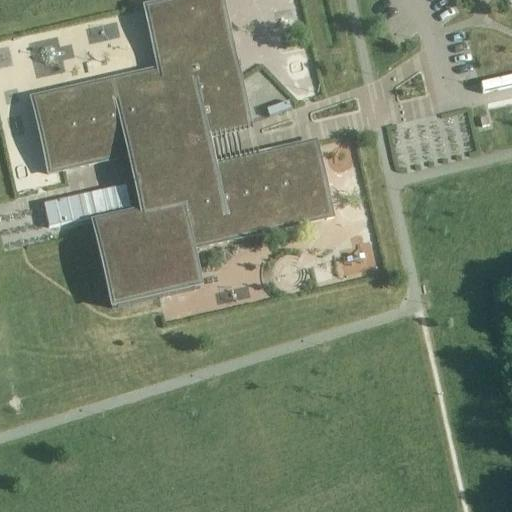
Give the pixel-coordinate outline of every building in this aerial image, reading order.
[(91,226),(110,311),(158,300),(199,290),(190,251),(331,220),(324,188),(315,190),(305,146),(212,167),(209,156),(207,146),(206,141),(249,126),(239,83),(220,0),(191,0),(188,1),(143,11),(157,72),(40,99),(50,143),(40,145),(47,176),(62,173),(127,158),(131,178),(139,215),(91,226)] [(90,35),(52,37),(54,70),(83,68),(82,50),(91,49),(90,35)] [(12,59),(29,58),(27,43),(11,44),(12,59)] [(311,85),(288,90),(291,103),(314,99),(311,85)] [(30,101),(40,145),(50,143),(40,99),(30,101)] [(288,104),(266,112),(269,119),(290,112),(289,108),(288,104)] [(206,141),(207,146),(251,135),(249,126),(206,141)] [(305,146),(315,190),(324,188),(314,144),(305,146)] [(124,188),(43,206),(49,231),(90,222),(130,213),(124,188)]
